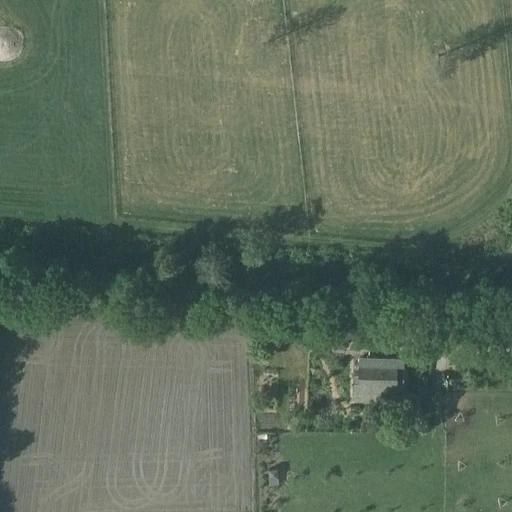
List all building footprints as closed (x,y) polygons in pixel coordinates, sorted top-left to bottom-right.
[(239,0),(239,11),(258,11),(258,0),(239,0)] [(370,8),(369,0),(338,0),(339,8),(370,8)] [(435,0),(426,0),(425,9),(447,13),(449,3),(435,0)] [(54,42),(54,24),(36,24),(36,42),(54,42)] [(226,79),(239,79),(240,49),(227,48),(226,79)] [(401,62),(401,92),(413,92),(413,63),(401,62)] [(0,120),(9,120),(8,99),(0,98),(0,120)] [(91,137),(95,102),(82,101),(79,136),(91,137)] [(230,146),(244,146),(245,112),(231,111),(230,146)] [(31,185),(32,156),(18,155),(17,185),(31,185)] [(90,183),(90,156),(78,155),(77,182),(90,183)] [(113,157),(109,189),(126,191),(130,159),(113,157)] [(251,302),(251,322),(260,322),(260,302),(251,302)] [(373,338),(373,303),(326,303),(326,311),(317,311),(316,336),(340,336),(340,337),(373,338)] [(296,305),(297,313),(306,313),(306,305),(296,305)] [(388,359),(360,359),(359,400),(377,400),(378,384),(403,385),(403,365),(388,365),(388,359)]
